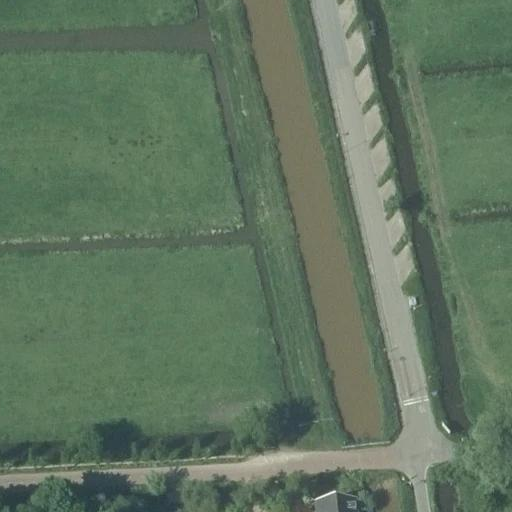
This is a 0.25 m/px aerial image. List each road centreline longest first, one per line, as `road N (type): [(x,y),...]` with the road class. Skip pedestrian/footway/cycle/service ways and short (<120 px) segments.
road 1 (track): [(329,463),(220,0)]
road 2 (unclassified): [(417,456),(417,413),(325,0)]
road 3 (unclassified): [(0,484),(417,456)]
